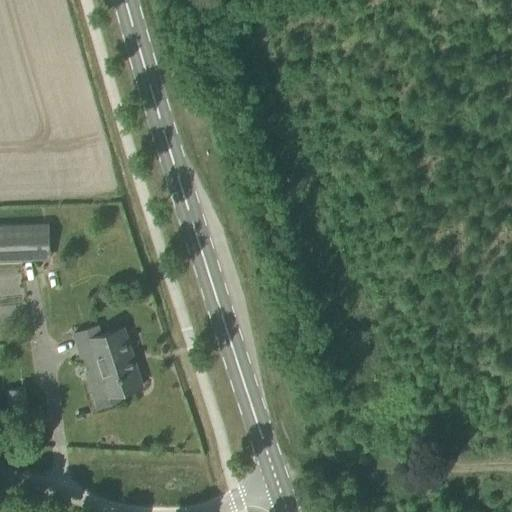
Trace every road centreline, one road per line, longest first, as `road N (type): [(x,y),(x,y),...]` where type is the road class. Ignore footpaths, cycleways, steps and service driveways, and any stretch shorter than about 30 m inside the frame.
road 1 (primary): [(282,483),(120,0)]
road 2 (track): [(511,466),(282,483)]
road 3 (unclassified): [(0,482),(140,511)]
